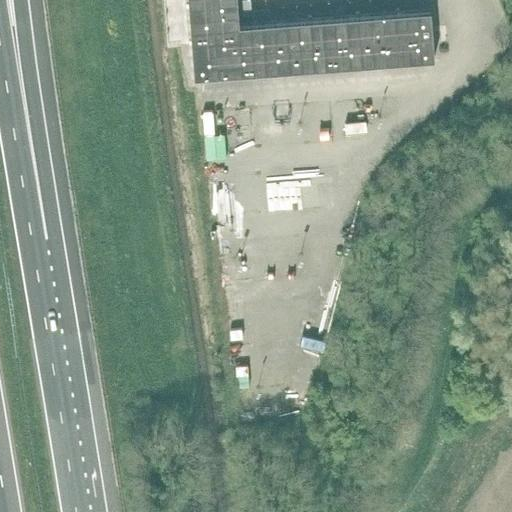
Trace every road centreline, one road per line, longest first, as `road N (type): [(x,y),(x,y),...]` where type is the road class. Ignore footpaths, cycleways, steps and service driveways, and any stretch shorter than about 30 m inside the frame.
road 1 (motorway): [(75,511),(16,142)]
road 2 (motorway): [(16,142),(9,0)]
